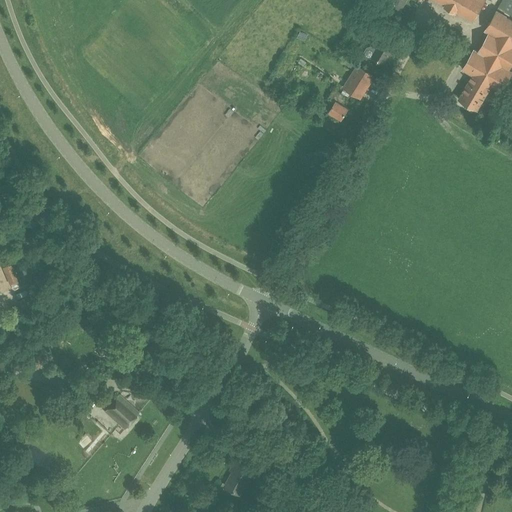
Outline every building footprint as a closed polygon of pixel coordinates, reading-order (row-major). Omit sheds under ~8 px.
[(395,18),(406,0),(383,0),(378,9),(395,18)] [(434,0),(473,22),(484,0),(434,0)] [(511,0),(502,0),(499,5),(511,12),(511,0)] [(474,48),(462,68),(469,72),(472,74),(480,78),(491,85),(501,91),(511,71),(508,69),(511,63),(511,62),(511,18),(497,9),(485,30),(488,32),(488,33),(480,47),(478,50),(474,48)] [(366,47),(362,54),(364,58),(367,60),(371,59),(372,57),(383,63),(395,42),(387,37),(391,29),(379,22),(375,30),(384,35),(376,49),(371,46),(366,47)] [(351,68),(354,62),(347,57),(343,63),(351,68)] [(359,65),(344,88),(358,97),(372,74),(359,65)] [(472,74),(458,98),(477,109),(491,85),(480,78),(472,74)] [(335,101),(328,111),(341,118),(348,108),(342,104),(347,96),(333,88),(328,97),(335,101)] [(511,102),(502,96),(496,106),(507,112),(511,102)] [(11,263),(2,267),(10,284),(18,280),(11,263)] [(124,429),(139,412),(119,394),(104,411),(124,429)] [(232,471),(224,485),(240,494),(255,466),(237,456),(229,470),(232,471)]
